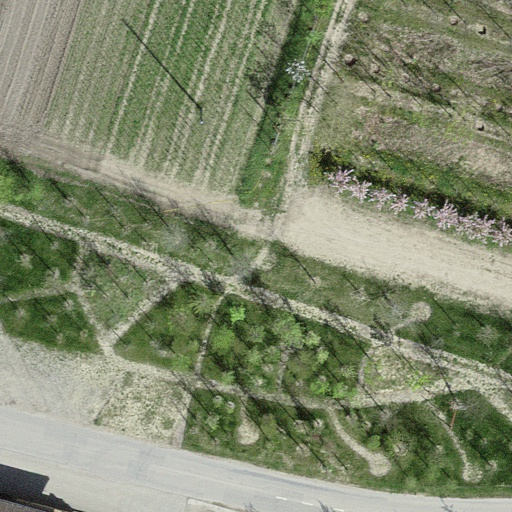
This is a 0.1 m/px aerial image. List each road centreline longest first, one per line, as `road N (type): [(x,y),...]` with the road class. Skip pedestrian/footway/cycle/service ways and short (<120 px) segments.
road 1 (track): [(511,284),(285,224),(320,77),(348,0)]
road 2 (residential): [(0,428),(356,511)]
